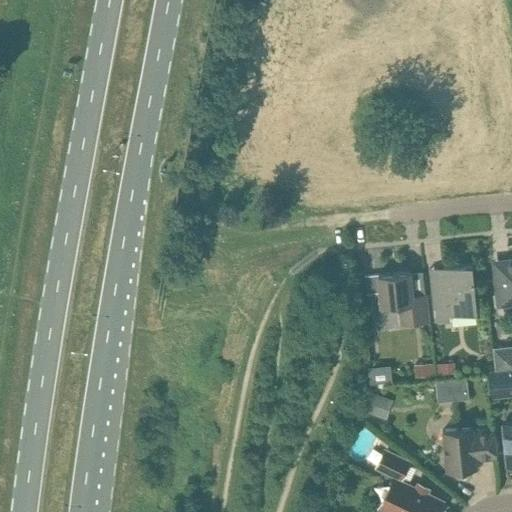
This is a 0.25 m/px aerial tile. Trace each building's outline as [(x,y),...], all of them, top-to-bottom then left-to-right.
[(301,3),(300,11),(343,19),(345,10),(346,10),(348,0),(300,0),(300,2),(302,2),(301,3)] [(461,0),(435,5),(436,13),(441,35),(484,27),(478,0),(461,0)] [(290,1),(288,9),(300,11),(301,3),(290,1)] [(425,15),(436,13),(435,5),(423,7),(425,15)] [(287,16),(299,19),(300,11),(288,9),(287,16)] [(343,19),(300,11),(299,19),(295,41),(338,48),(343,19)] [(441,35),(442,43),(442,44),(441,44),(445,66),(491,57),(487,35),(485,35),(484,27),(441,35)] [(430,45),(442,43),(441,35),(429,37),(430,45)] [(281,46),(293,49),(295,41),(283,39),(281,46)] [(338,48),(295,41),(293,49),(291,49),(287,71),(334,80),(338,57),(336,57),(338,48)] [(454,107),(456,114),(499,104),(491,74),(449,84),(454,107)] [(282,135),(326,131),(323,100),(280,104),(282,127),(282,135)] [(501,113),(499,104),(456,114),(458,122),(458,123),(457,123),(462,145),(478,142),(479,145),(492,142),(492,138),(508,134),(502,112),(501,113)] [(443,109),(444,117),(456,114),(454,107),(443,109)] [(458,122),(456,114),(444,117),(446,125),(458,122)] [(282,135),(282,127),(270,128),(270,136),(282,135)] [(326,131),(282,135),(283,143),(283,144),(282,144),(284,166),(314,164),(330,162),(328,140),(327,140),(326,131)] [(282,135),(270,136),(271,144),(283,143),(282,135)] [(511,259),(509,259),(511,275),(496,276),(498,296),(510,295),(511,303),(511,302),(511,259)] [(477,311),(472,263),(443,266),(446,292),(433,294),(436,321),(450,319),(450,314),(477,311)] [(412,294),(410,270),(379,273),(382,305),(399,303),(401,324),(429,321),(426,293),(412,294)] [(511,346),(494,348),(496,370),(511,367),(511,346)] [(419,359),(421,378),(434,376),(433,357),(419,359)] [(436,364),(438,376),(457,374),(455,362),(436,364)] [(511,367),(496,370),(487,370),(490,396),(511,394),(511,367)] [(391,380),(390,369),(370,370),(371,382),(391,380)] [(436,381),(438,400),(469,397),(467,377),(436,381)] [(368,410),(387,416),(393,397),(373,391),(368,410)] [(511,422),(503,423),(507,464),(511,463),(511,422)] [(472,426),(443,429),(447,470),(477,467),(476,459),(497,457),(493,427),(472,429),(472,426)] [(377,466),(400,477),(408,461),(384,450),(377,466)] [(436,511),(442,501),(394,478),(380,506),(391,511),(436,511)] [(325,509),(334,511),(336,505),(328,502),(325,509)]
